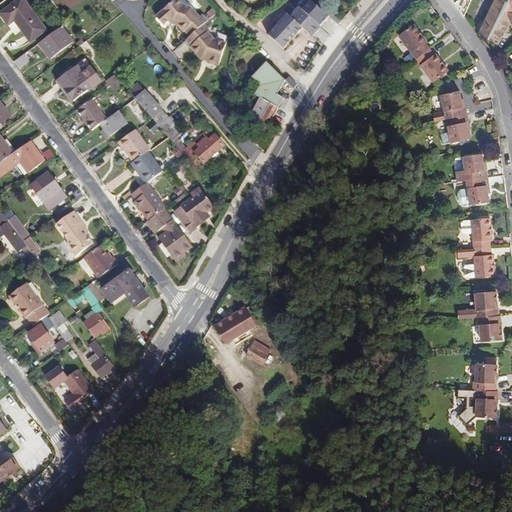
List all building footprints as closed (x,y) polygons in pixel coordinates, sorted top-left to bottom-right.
[(23,0),(18,0),(0,13),(0,14),(9,26),(15,21),(31,43),(47,31),(23,0)] [(184,6),(179,0),(176,0),(157,17),(164,26),(170,21),(177,23),(184,32),(185,31),(190,37),(204,25),(208,22),(203,15),(200,18),(192,9),(184,6)] [(306,0),(299,8),(329,34),(338,24),(331,17),(330,18),(309,0),(306,0)] [(511,5),(503,0),(494,0),(478,33),(498,45),(510,24),(511,25),(511,5)] [(303,29),(321,46),(330,35),(329,34),(299,8),(291,17),(288,14),(268,35),(283,50),(303,29)] [(429,49),(425,43),(427,42),(414,24),(399,36),(412,53),(416,59),(429,49)] [(210,32),(204,25),(190,37),(187,40),(192,46),(191,47),(201,59),(203,58),(209,60),(208,62),(219,65),(226,44),(214,40),(208,33),(210,32)] [(73,42),(62,27),(39,44),(50,59),(73,42)] [(429,49),(416,59),(421,65),(420,65),(433,83),(449,72),(436,54),(434,55),(429,49)] [(406,58),(409,63),(415,58),(412,53),(406,58)] [(30,62),(24,54),(14,62),(19,69),(30,62)] [(85,60),(58,80),(74,102),(101,82),(85,60)] [(251,77),(262,87),(256,98),(261,100),(249,123),(262,130),(260,133),(264,135),(283,100),(278,95),(282,79),(265,63),(251,77)] [(110,87),(119,80),(115,75),(106,82),(110,87)] [(285,75),(282,79),(290,87),(293,82),(285,75)] [(121,82),(119,80),(110,87),(111,89),(121,82)] [(169,118),(138,82),(129,91),(136,99),(153,119),(160,126),(169,118)] [(447,120),(467,115),(465,107),(463,108),(461,101),(459,91),(441,95),(445,112),(433,114),(435,122),(447,120)] [(106,121),(91,100),(78,110),(93,131),(101,124),(106,121)] [(0,124),(10,117),(0,103),(0,124)] [(101,124),(110,136),(127,124),(118,112),(106,121),(101,124)] [(467,115),(447,120),(448,126),(452,143),(470,139),(468,129),(466,122),(468,121),(467,115)] [(169,118),(160,126),(169,138),(173,142),(177,138),(184,132),(171,116),(169,118)] [(211,128),(182,152),(185,156),(195,168),(200,163),(202,165),(212,156),(218,151),(225,145),(211,128)] [(312,139),(317,142),(322,133),(317,130),(312,139)] [(151,151),(136,131),(119,143),(134,163),(149,152),(151,151)] [(0,134),(0,164),(14,154),(0,134)] [(177,138),(173,142),(181,152),(185,148),(177,138)] [(0,178),(21,163),(29,173),(45,161),(31,142),(14,154),(0,164),(0,178)] [(183,155),(176,147),(172,151),(178,159),(183,155)] [(44,155),(48,161),(55,156),(50,150),(44,155)] [(148,184),(164,172),(149,152),(134,163),(131,165),(146,185),(148,184)] [(471,180),(488,178),(487,171),(485,171),(484,164),(482,154),(463,156),(465,171),(456,172),(457,182),(471,180)] [(67,198),(48,173),(32,185),(50,210),(67,198)] [(488,178),(471,180),(472,187),(467,188),(468,189),(461,190),(459,192),(458,194),(457,196),(458,200),(459,202),(461,204),(463,205),(470,204),(470,205),(489,203),(488,193),(487,185),(489,185),(488,178)] [(135,202),(149,222),(166,210),(166,209),(148,184),(146,185),(135,193),(133,195),(137,200),(135,202)] [(186,195),(180,186),(174,190),(181,199),(186,195)] [(199,189),(197,187),(190,191),(192,195),(199,189)] [(204,220),(202,217),(207,213),(215,207),(201,188),(199,189),(192,195),(194,198),(175,211),(191,233),(198,228),(196,226),(204,220)] [(133,195),(135,193),(133,190),(122,197),(125,200),(133,195)] [(149,222),(148,223),(155,234),(162,229),(166,234),(159,239),(173,258),(183,251),(185,253),(193,247),(166,210),(149,222)] [(0,226),(9,221),(2,212),(0,213),(0,226)] [(84,226),(74,212),(56,224),(68,241),(68,245),(76,257),(94,244),(87,234),(84,230),(84,226)] [(196,226),(198,228),(210,218),(207,213),(202,217),(204,220),(196,226)] [(16,215),(9,221),(21,237),(28,232),(16,215)] [(474,249),(490,247),(490,240),(492,240),(490,218),(471,219),(472,220),(464,221),(462,223),(462,232),(465,234),(472,233),(474,249)] [(21,237),(9,221),(0,226),(0,238),(5,234),(18,252),(22,249),(27,257),(21,261),(27,269),(38,261),(35,256),(24,242),(24,241),(21,237)] [(1,238),(13,255),(17,252),(5,235),(1,238)] [(30,237),(24,242),(35,256),(41,252),(30,237)] [(119,264),(113,257),(110,259),(107,254),(101,246),(84,259),(99,279),(119,264)] [(490,247),(474,249),(458,250),(458,257),(474,256),(475,266),(467,266),(464,269),(465,276),(468,278),(476,277),(476,278),(495,277),(493,255),(491,255),(490,247)] [(185,253),(183,251),(173,258),(176,262),(186,255),(185,253)] [(149,297),(130,271),(103,291),(112,303),(126,293),(127,295),(136,307),(149,297)] [(104,299),(92,283),(89,286),(100,303),(104,299)] [(48,316),(50,314),(27,284),(10,296),(26,318),(27,318),(34,326),(41,321),(48,316)] [(89,286),(82,291),(85,296),(94,307),(100,303),(89,286)] [(63,295),(68,301),(74,296),(70,290),(63,295)] [(85,296),(82,291),(74,296),(68,301),(77,313),(80,310),(75,303),(85,296)] [(495,302),(497,301),(497,291),(475,293),(477,310),(458,311),(458,320),(477,318),(499,316),(498,309),(496,309),(495,302)] [(113,304),(127,295),(126,293),(112,303),(113,304)] [(94,307),(92,309),(93,311),(96,315),(99,313),(105,308),(100,303),(94,307)] [(256,326),(246,309),(215,327),(226,345),(256,326)] [(88,321),(84,323),(95,338),(103,333),(105,331),(106,333),(110,330),(99,313),(96,315),(93,311),(85,317),(88,321)] [(60,312),(50,319),(61,334),(64,339),(66,341),(73,336),(64,324),(68,322),(60,312)] [(48,316),(41,321),(49,333),(54,330),(59,335),(61,334),(50,319),(48,316)] [(499,316),(477,318),(478,326),(480,326),(481,342),(503,340),(502,329),(500,329),(499,323),(501,322),(501,316),(499,316)] [(42,326),(29,335),(41,352),(54,343),(42,326)] [(54,330),(49,333),(54,339),(59,335),(54,330)] [(55,346),(59,352),(69,345),(66,341),(64,339),(55,346)] [(115,368),(110,362),(106,356),(107,355),(96,340),(90,345),(96,354),(100,360),(93,366),(102,378),(106,375),(111,372),(115,368)] [(266,358),(270,351),(255,342),(247,356),(262,365),(262,364),(268,367),(272,361),(266,358)] [(77,357),(73,350),(69,353),(73,359),(77,357)] [(93,366),(100,360),(96,354),(88,360),(93,366)] [(473,390),(496,391),(496,384),(494,383),(494,377),(497,377),(497,364),(487,364),(477,363),(476,381),(473,381),(473,387),(473,390)] [(81,402),(94,392),(78,371),(69,379),(60,367),(46,378),(54,389),(64,382),(73,394),(65,401),(74,413),(84,406),(81,402)] [(498,399),(498,391),(496,391),(473,390),(469,390),(461,390),(458,389),(457,398),(466,398),(466,406),(464,406),(463,408),(463,410),(465,411),(458,417),(467,426),(476,417),(497,418),(497,405),(495,405),(496,399),(498,399)] [(500,427),(500,433),(511,433),(511,423),(500,423),(500,427)] [(7,462),(0,453),(0,480),(1,481),(20,468),(13,458),(7,462)]
